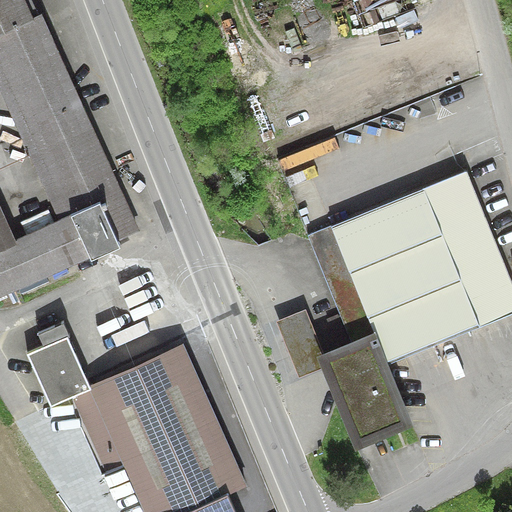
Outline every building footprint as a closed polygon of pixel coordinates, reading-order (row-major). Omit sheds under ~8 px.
[(25,0),(0,0),(0,35),(34,20),(33,17),(25,0)] [(42,13),(33,17),(34,20),(0,35),(0,89),(59,221),(100,203),(117,241),(140,231),(42,13)] [(511,285),(467,172),(309,236),(352,343),(323,354),(316,357),(320,368),(356,452),(413,426),(389,363),(511,313),(511,285)] [(117,241),(100,203),(59,221),(14,240),(16,245),(0,251),(0,298),(90,258),(92,262),(120,249),(117,241)] [(0,207),(0,251),(16,245),(14,240),(0,207)] [(323,354),(307,309),(276,321),(299,378),(320,368),(316,357),(323,354)] [(89,385),(66,337),(27,355),(52,407),(70,398),(91,389),(89,385)] [(248,487),(183,343),(89,385),(91,389),(70,398),(104,476),(125,467),(145,511),(235,511),(229,496),(248,487)]
